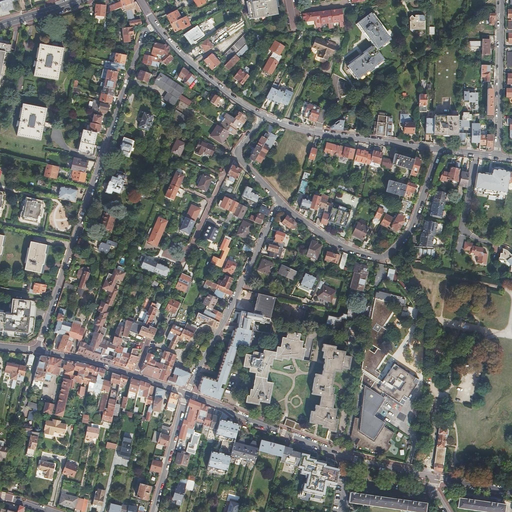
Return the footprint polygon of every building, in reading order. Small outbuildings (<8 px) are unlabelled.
[(11,0),(0,0),(0,2),(3,12),(13,9),(11,0)] [(108,0),(106,0),(106,3),(107,4),(107,5),(97,3),(94,18),(104,20),(104,16),(105,16),(106,12),(107,7),(108,0)] [(256,0),(247,2),(250,17),(253,17),(254,19),(277,14),(274,0),(256,0)] [(137,12),(140,11),(140,10),(136,1),(133,2),(123,6),(125,11),(135,7),(137,12)] [(343,26),(341,9),(320,11),(322,24),(328,24),(328,27),(332,27),(332,23),(338,23),(339,26),(343,26)] [(168,19),(170,24),(178,20),(181,18),(178,13),(177,11),(173,12),(167,16),(168,18),(168,19)] [(320,11),(302,13),(303,19),(305,19),(305,22),(315,21),(315,25),(316,25),(317,27),(321,27),(321,24),(322,24),(320,11)] [(374,45),(347,66),(357,80),(384,59),(377,50),(391,39),(370,12),(356,22),(374,45)] [(412,32),(413,32),(414,30),(424,30),(423,15),(414,16),(414,18),(412,18),(410,16),(408,19),(408,25),(407,27),(407,29),(411,33),(412,32)] [(244,25),(240,16),(232,22),(234,25),(237,30),(244,25)] [(178,20),(170,24),(175,32),(182,28),(178,20)] [(196,25),(184,33),(191,43),(205,34),(203,31),(209,27),(205,20),(196,25)] [(130,36),(133,35),(134,35),(132,27),(129,27),(130,28),(122,30),(125,43),(131,41),(130,36)] [(221,29),(212,35),(215,39),(219,37),(218,35),(223,32),(221,29)] [(249,38),(247,32),(223,57),(227,63),(235,55),(239,50),(245,44),(250,39),(249,38)] [(490,35),(481,35),(481,42),(481,44),(481,55),(489,55),(490,35)] [(328,55),(329,56),(334,43),(330,42),(329,41),(327,44),(324,42),(324,41),(315,37),(311,46),(319,49),(316,56),(326,60),(328,55)] [(207,38),(199,44),(205,53),(213,47),(207,38)] [(263,70),(271,74),(278,63),(281,56),(279,55),(284,46),(274,41),(269,50),(273,52),(270,58),(263,70)] [(150,56),(156,57),(157,54),(161,56),(164,45),(154,42),(150,56)] [(63,49),(55,47),(49,46),(39,44),(33,75),(57,80),(63,49)] [(170,49),(164,44),(164,45),(161,56),(163,57),(167,52),(170,49)] [(199,44),(197,45),(204,54),(205,53),(199,44)] [(227,63),(224,65),(229,69),(239,59),(238,58),(249,47),(245,44),(239,50),(235,55),(227,63)] [(0,79),(5,55),(10,56),(11,48),(0,45),(0,79)] [(458,50),(435,49),(434,108),(435,108),(436,107),(436,104),(441,104),(442,96),(449,96),(449,108),(450,108),(450,115),(434,115),(434,118),(433,129),(433,134),(457,135),(457,125),(457,116),(458,50)] [(161,60),(162,62),(167,65),(172,59),(168,55),(169,54),(167,52),(163,57),(162,59),(161,60)] [(116,54),(114,63),(125,65),(125,62),(126,60),(127,56),(116,54)] [(149,65),(158,67),(159,63),(156,63),(158,58),(156,57),(150,56),(144,54),(142,63),(149,65)] [(211,54),(204,60),(212,69),(219,63),(217,61),(220,59),(218,57),(216,59),(211,54)] [(104,61),(103,68),(116,71),(117,68),(124,70),(125,65),(114,63),(104,61)] [(487,64),(481,64),(481,70),(480,76),(485,77),(485,81),(489,81),(489,71),(487,71),(487,69),(487,64)] [(233,77),(242,83),(249,74),(248,74),(250,72),(248,70),(250,68),(246,65),(244,67),(243,70),(240,68),(233,77)] [(183,67),(178,76),(182,79),(188,72),(183,67)] [(147,82),(150,74),(139,70),(137,79),(147,82)] [(105,80),(115,82),(117,73),(107,71),(105,80)] [(188,72),(182,79),(189,84),(195,77),(188,72)] [(160,73),(154,83),(168,92),(164,98),(173,104),(183,88),(160,73)] [(100,87),(103,87),(114,90),(115,82),(105,80),(104,84),(103,84),(101,83),(100,87)] [(269,92),(265,98),(267,100),(264,106),(268,108),(271,101),(273,98),(275,93),(277,89),(278,87),(273,84),(269,92)] [(114,90),(103,87),(102,93),(100,92),(100,94),(112,97),(114,90)] [(287,88),(286,88),(284,92),(280,100),(279,102),(282,104),(283,102),(287,104),(293,93),(286,90),(287,88)] [(468,94),(468,100),(465,100),(465,104),(468,104),(471,104),(471,111),(476,111),(476,108),(477,108),(478,95),(475,95),(475,88),(468,88),(468,94)] [(273,98),(271,101),(273,102),(278,105),(279,102),(280,100),(284,92),(280,91),(279,90),(277,89),(275,93),(273,98)] [(212,98),(210,101),(218,107),(222,100),(220,99),(222,97),(216,93),(215,94),(212,92),(210,97),(212,98)] [(100,102),(109,104),(110,104),(111,102),(112,97),(100,94),(100,96),(101,96),(100,102)] [(181,95),(178,99),(189,106),(191,101),(181,95)] [(98,113),(102,114),(107,115),(108,108),(109,104),(100,102),(99,102),(98,106),(99,106),(98,113)] [(22,104),(16,135),(41,139),(47,108),(22,104)] [(320,108),(307,104),(306,109),(303,116),(303,118),(308,119),(316,122),(320,108)] [(236,115),(235,118),(243,124),(245,120),(244,119),(243,118),(244,116),(238,112),(236,111),(234,114),(236,115)] [(228,132),(233,134),(235,130),(234,129),(236,126),(237,127),(239,128),(243,124),(235,118),(229,115),(226,112),(223,117),(224,118),(222,121),(219,125),(228,132)] [(98,113),(96,113),(95,116),(93,115),(92,123),(100,125),(102,114),(98,113)] [(140,125),(139,127),(147,131),(149,125),(150,126),(152,122),(150,121),(152,116),(144,113),(140,125)] [(405,121),(404,132),(412,132),(413,122),(410,122),(410,117),(407,117),(408,113),(400,113),(399,121),(405,121)] [(374,122),(373,134),(390,136),(391,117),(378,115),(377,122),(374,122)] [(330,128),(331,129),(342,130),(344,119),(339,118),(330,125),(330,128)] [(425,129),(425,134),(433,134),(433,129),(434,118),(425,118),(425,129)] [(92,123),(90,123),(88,131),(97,133),(98,133),(100,125),(92,123)] [(219,125),(217,125),(210,136),(219,142),(224,134),(226,136),(228,132),(219,125)] [(457,142),(464,142),(465,138),(466,137),(466,133),(459,133),(459,131),(460,131),(461,128),(460,128),(460,125),(457,125),(457,135),(457,142)] [(88,131),(83,130),(78,151),(87,154),(87,155),(88,155),(89,154),(92,154),(97,133),(88,131)] [(261,148),(264,144),(270,132),(268,131),(266,134),(266,133),(263,137),(262,136),(257,145),(261,148)] [(129,157),(134,141),(124,138),(119,153),(129,157)] [(177,140),(172,152),(181,156),(186,143),(177,140)] [(199,140),(194,151),(202,154),(203,151),(211,155),(215,147),(199,140)] [(269,146),(264,144),(261,148),(254,161),(253,162),(258,165),(269,146)] [(330,154),(337,156),(337,155),(339,147),(332,145),(326,144),(324,152),(325,153),(328,154),(330,154)] [(254,161),(261,148),(257,145),(249,158),(254,161)] [(354,150),(340,146),(339,147),(337,155),(352,159),(354,150)] [(316,150),(311,148),(308,159),(313,160),(316,150)] [(368,152),(357,149),(354,160),(365,163),(368,153),(368,152)] [(374,150),(372,155),(371,160),(374,162),(373,164),(378,166),(382,152),(374,150)] [(394,155),(393,160),(390,169),(390,172),(388,179),(405,185),(407,180),(409,174),(413,159),(394,152),(394,155)] [(393,160),(383,157),(381,166),(390,169),(393,160)] [(414,157),(413,159),(409,174),(413,175),(415,172),(416,173),(420,159),(414,157)] [(73,171),(84,173),(86,164),(79,162),(80,159),(73,158),(70,170),(73,171)] [(456,162),(455,168),(451,167),(449,172),(442,171),(440,179),(448,181),(448,180),(452,180),(456,181),(458,174),(457,174),(459,168),(458,168),(459,163),(456,162)] [(47,165),(44,177),(56,180),(58,167),(47,165)] [(231,165),(227,174),(229,175),(228,177),(227,179),(233,181),(234,178),(237,179),(241,170),(231,165)] [(469,171),(461,169),(459,183),(466,184),(469,171)] [(491,176),(476,174),(474,190),(484,191),(483,195),(496,197),(497,193),(506,195),(508,182),(510,172),(510,171),(492,169),(491,176)] [(176,170),(170,184),(178,187),(184,174),(176,170)] [(85,177),(86,174),(84,173),(73,171),(72,175),(73,175),(72,179),(84,182),(85,177)] [(110,181),(122,185),(126,173),(118,171),(115,177),(112,175),(110,181)] [(203,174),(197,187),(205,190),(211,178),(203,174)] [(227,174),(226,176),(223,181),(226,182),(225,185),(230,187),(231,185),(234,186),(237,179),(234,178),(233,181),(227,179),(228,177),(229,175),(227,174)] [(388,179),(385,191),(402,196),(404,191),(404,190),(405,185),(388,179)] [(110,181),(109,180),(105,191),(111,193),(112,190),(119,193),(122,185),(110,181)] [(407,180),(405,185),(404,190),(412,192),(414,185),(412,184),(412,182),(407,180)] [(226,182),(223,181),(221,187),(231,191),(234,186),(231,185),(230,187),(225,185),(226,182)] [(345,193),(347,186),(339,183),(337,189),(338,189),(338,191),(345,193)] [(178,187),(170,184),(165,196),(173,199),(178,187)] [(253,189),(246,186),(242,196),(256,202),(259,195),(251,192),(253,189)] [(64,200),(74,202),(77,190),(67,188),(64,200)] [(435,196),(433,196),(431,208),(432,209),(432,211),(431,215),(443,217),(445,205),(446,205),(449,192),(436,189),(435,193),(435,196)] [(404,191),(402,196),(401,198),(410,201),(412,194),(411,194),(404,191)] [(320,197),(313,195),(310,204),(317,206),(320,197)] [(320,197),(317,206),(324,209),(325,206),(328,196),(324,195),(323,198),(320,197)] [(234,212),(239,203),(223,196),(221,200),(219,199),(217,205),(234,212)] [(19,220),(19,221),(36,225),(37,221),(38,221),(39,218),(41,208),(42,204),(41,204),(42,201),(25,197),(24,200),(23,203),(25,203),(24,206),(22,206),(21,211),(20,211),(23,212),(22,215),(21,215),(19,220)] [(310,200),(302,198),(299,209),(304,210),(303,214),(306,217),(308,211),(307,211),(310,200)] [(401,198),(398,210),(403,212),(405,206),(407,207),(409,205),(410,201),(401,198)] [(331,208),(329,215),(327,219),(344,225),(350,208),(333,202),(331,208)] [(234,212),(233,216),(241,219),(247,206),(239,203),(234,212)] [(185,216),(194,220),(200,209),(191,204),(185,216)] [(260,206),(258,211),(267,215),(270,211),(265,208),(260,206)] [(324,209),(323,213),(329,215),(331,208),(325,206),(324,209)] [(383,209),(378,207),(372,220),(375,222),(377,218),(378,219),(383,209)] [(105,210),(102,219),(103,219),(102,223),(100,222),(99,227),(110,231),(116,214),(105,210)] [(253,210),(249,219),(259,224),(263,215),(258,212),(253,210)] [(322,215),(320,222),(326,224),(327,219),(329,215),(323,213),(322,215)] [(384,213),(379,223),(387,227),(391,219),(392,217),(384,213)] [(398,213),(394,221),(401,224),(402,222),(401,220),(403,216),(398,213)] [(185,216),(182,215),(179,221),(183,222),(180,228),(183,230),(189,233),(194,220),(185,216)] [(289,227),(294,221),(286,216),(282,222),(289,227)] [(160,217),(154,230),(163,234),(168,221),(160,217)] [(420,237),(419,240),(419,245),(432,245),(433,242),(434,242),(435,242),(435,241),(435,240),(435,239),(434,238),(433,238),(434,235),(435,235),(436,231),(437,231),(437,230),(438,230),(438,229),(439,229),(438,228),(438,227),(437,227),(437,222),(425,220),(424,224),(424,226),(422,226),(421,232),(419,232),(419,237),(420,237)] [(242,221),(236,234),(245,239),(251,225),(242,221)] [(401,224),(394,221),(390,228),(395,231),(397,228),(398,229),(401,224)] [(353,234),(363,239),(369,227),(358,222),(353,234)] [(209,224),(205,234),(203,238),(212,242),(218,229),(209,224)] [(271,229),(276,231),(283,233),(284,230),(278,228),(279,227),(273,225),(271,229)] [(163,234),(154,230),(149,243),(157,246),(163,234)] [(272,244),(283,247),(284,243),(283,243),(283,241),(282,241),(283,238),(284,238),(285,234),(283,233),(276,231),(274,237),(275,237),(274,240),(273,239),(272,244)] [(225,235),(219,248),(222,249),(223,250),(219,259),(218,258),(213,256),(210,263),(221,267),(230,247),(227,246),(228,243),(227,242),(229,237),(225,235)] [(117,248),(118,244),(102,238),(98,250),(108,254),(111,246),(117,248)] [(466,240),(464,247),(470,249),(472,249),(471,251),(475,251),(475,253),(477,254),(478,255),(477,261),(486,263),(488,252),(483,251),(484,246),(472,244),(473,241),(466,240)] [(30,241),(24,270),(40,273),(46,245),(30,241)] [(311,241),(306,254),(306,256),(311,258),(311,255),(317,257),(321,246),(317,245),(317,243),(311,241)] [(268,256),(278,259),(279,253),(283,254),(285,248),(283,247),(272,244),(268,243),(267,250),(269,251),(268,256)] [(418,256),(434,257),(435,249),(419,248),(418,256)] [(506,262),(510,266),(510,272),(511,272),(511,255),(511,256),(508,251),(503,249),(502,254),(500,254),(500,258),(499,258),(499,261),(503,261),(503,263),(504,263),(506,262)] [(327,251),(325,260),(337,263),(339,255),(327,251)] [(347,253),(343,251),(339,268),(343,269),(347,253)] [(152,273),(156,263),(143,258),(142,262),(140,267),(152,273)] [(263,259),(257,270),(267,275),(273,265),(263,259)] [(228,260),(224,269),(223,268),(223,271),(230,274),(231,272),(232,272),(236,263),(228,260)] [(168,268),(156,263),(152,273),(164,278),(168,268)] [(356,263),(353,272),(354,272),(358,273),(366,275),(367,271),(366,271),(367,266),(356,263)] [(281,265),(277,272),(292,279),(296,271),(281,265)] [(81,283),(79,288),(84,291),(86,284),(92,268),(87,267),(87,268),(83,267),(80,270),(78,276),(81,283)] [(393,283),(395,272),(389,270),(387,281),(393,283)] [(83,354),(99,358),(103,348),(101,347),(104,338),(105,335),(108,328),(104,326),(108,315),(105,314),(108,307),(111,308),(117,292),(112,290),(116,281),(120,283),(124,275),(113,271),(111,277),(110,277),(109,280),(106,279),(101,291),(110,294),(105,305),(101,304),(98,310),(101,312),(100,314),(98,317),(95,325),(97,326),(94,332),(89,346),(86,345),(87,344),(80,342),(77,352),(83,354)] [(305,273),(300,283),(310,288),(315,277),(305,273)] [(356,277),(353,276),(352,281),(364,285),(366,275),(358,273),(356,277)] [(233,278),(224,274),(222,280),(218,279),(217,284),(228,289),(233,278)] [(180,277),(176,287),(184,291),(188,280),(180,277)] [(205,279),(204,283),(231,295),(233,291),(228,289),(217,284),(205,279)] [(364,285),(352,281),(350,289),(361,292),(364,285)] [(34,282),(29,282),(28,289),(27,288),(26,292),(36,293),(36,291),(40,292),(41,291),(44,291),(45,285),(34,282)] [(335,290),(322,283),(320,287),(316,295),(330,301),(335,290)] [(378,291),(377,297),(386,300),(388,300),(391,301),(400,303),(404,305),(405,299),(402,298),(402,296),(381,291),(381,292),(378,291)] [(217,297),(205,292),(200,303),(206,306),(212,309),(217,297)] [(257,292),(256,298),(265,300),(273,302),(275,296),(257,292)] [(372,306),(370,314),(386,318),(392,309),(385,304),(388,300),(386,300),(377,297),(374,297),(372,306)] [(0,333),(26,337),(32,333),(34,327),(37,302),(13,299),(11,315),(0,313),(0,333)] [(176,308),(179,302),(171,299),(166,309),(174,313),(176,308)] [(260,314),(260,315),(270,317),(273,302),(265,300),(264,303),(255,301),(254,305),(254,308),(255,309),(255,310),(260,311),(260,314)] [(154,304),(151,302),(149,306),(145,315),(153,318),(156,309),(152,307),(154,304)] [(219,322),(223,313),(212,309),(206,306),(202,315),(219,322)] [(365,314),(364,318),(369,319),(370,314),(365,312),(359,311),(345,308),(344,313),(344,316),(346,316),(346,314),(349,314),(349,310),(365,314)] [(238,327),(248,329),(252,312),(248,311),(242,310),(241,313),(238,327)] [(343,318),(344,318),(352,320),(354,315),(364,318),(365,314),(349,310),(349,314),(346,314),(346,316),(344,316),(343,318)] [(253,312),(249,329),(253,330),(257,330),(260,315),(260,314),(253,312)] [(344,316),(344,313),(340,312),(339,314),(335,317),(325,314),(323,323),(331,325),(333,319),(338,320),(339,317),(343,318),(344,316)] [(58,333),(61,326),(64,315),(58,313),(52,331),(57,333),(58,333)] [(178,313),(175,318),(183,322),(185,316),(178,313)] [(116,315),(114,314),(108,328),(105,335),(109,336),(117,317),(116,315)] [(219,322),(202,315),(199,314),(201,319),(207,322),(206,324),(216,328),(219,322)] [(370,314),(369,319),(372,320),(384,322),(386,318),(370,314)] [(125,316),(124,319),(127,320),(125,327),(122,335),(125,335),(126,336),(128,331),(131,332),(133,322),(129,320),(129,318),(125,316)] [(135,323),(133,322),(131,332),(132,332),(138,334),(141,325),(144,319),(137,316),(135,323)] [(144,319),(141,325),(148,328),(149,326),(151,321),(144,318),(144,319)] [(384,322),(372,320),(360,375),(362,377),(360,389),(364,390),(364,392),(361,418),(355,417),(351,436),(358,438),(358,437),(361,438),(356,446),(358,446),(387,452),(392,444),(388,442),(394,432),(384,426),(386,423),(374,415),(377,410),(385,398),(379,394),(382,390),(403,404),(419,378),(393,362),(382,380),(376,377),(379,372),(375,369),(386,352),(378,347),(389,331),(382,325),(384,322)] [(72,323),(70,329),(68,335),(69,336),(67,340),(72,342),(73,338),(80,340),(85,326),(72,323)] [(197,329),(186,324),(183,330),(193,334),(196,329),(197,329)] [(125,327),(118,325),(116,329),(114,335),(121,338),(122,335),(125,327)] [(141,325),(138,334),(152,340),(156,329),(149,326),(148,328),(141,325)] [(166,339),(170,341),(173,334),(177,336),(178,335),(179,336),(182,329),(172,325),(166,339)] [(70,329),(61,326),(58,333),(62,334),(62,333),(64,334),(68,335),(70,329)] [(238,327),(236,326),(235,329),(233,335),(232,339),(231,342),(230,345),(229,344),(226,351),(225,351),(219,369),(220,369),(217,379),(213,378),(203,375),(202,377),(199,385),(199,390),(200,393),(220,400),(238,344),(249,346),(253,330),(249,329),(248,329),(238,327)] [(193,334),(183,330),(182,329),(179,336),(181,337),(189,341),(193,334)] [(276,346),(275,351),(294,354),(293,358),(302,359),(304,348),(301,347),(302,341),(298,340),(299,333),(287,331),(286,338),(281,337),(280,347),(276,346)] [(68,335),(64,334),(62,339),(60,338),(56,350),(64,351),(67,340),(69,336),(68,335)] [(170,341),(168,346),(167,347),(173,349),(173,348),(177,339),(176,339),(177,336),(173,334),(170,341)] [(114,335),(112,341),(112,343),(116,345),(119,346),(120,343),(121,338),(114,335)] [(103,348),(99,358),(98,359),(111,363),(113,356),(112,356),(108,354),(109,350),(113,351),(116,345),(112,343),(112,341),(104,338),(101,347),(103,348)] [(72,342),(67,340),(64,351),(69,352),(69,351),(72,342)] [(113,356),(111,363),(118,365),(120,359),(123,348),(121,347),(122,344),(120,343),(119,346),(116,345),(113,351),(114,351),(112,356),(113,356),(115,352),(116,352),(115,357),(113,356)] [(324,360),(350,364),(351,356),(344,354),(345,350),(335,348),(336,345),(323,343),(322,350),(324,351),(322,357),(325,357),(324,360)] [(123,348),(120,359),(127,362),(130,354),(126,353),(127,348),(123,348)] [(130,354),(127,362),(135,364),(139,356),(135,355),(138,349),(134,348),(132,348),(130,354)] [(262,353),(259,352),(253,372),(255,372),(252,389),(249,388),(249,390),(255,392),(255,389),(261,391),(260,393),(264,394),(265,397),(264,402),(263,402),(268,403),(272,383),(265,381),(268,365),(271,365),(272,359),(280,361),(281,358),(288,359),(288,357),(293,358),(294,354),(275,351),(263,349),(262,353)] [(172,353),(164,350),(161,358),(165,360),(163,365),(171,367),(172,366),(173,363),(176,355),(172,353)] [(253,372),(259,352),(252,351),(251,355),(247,354),(243,366),(249,367),(248,371),(253,372)] [(148,365),(154,367),(162,369),(163,365),(165,360),(161,358),(159,364),(155,363),(155,362),(152,359),(153,355),(147,353),(143,363),(148,365)] [(42,356),(39,358),(32,381),(42,383),(43,380),(48,357),(42,356)] [(55,359),(48,357),(43,380),(46,381),(47,381),(49,374),(51,374),(55,359)] [(61,360),(55,359),(51,374),(55,375),(58,376),(61,360)] [(349,369),(350,364),(324,360),(321,374),(320,374),(315,394),(321,395),(319,405),(315,404),(314,411),(312,411),(310,422),(322,425),(322,427),(328,428),(328,430),(335,432),(338,418),(334,418),(336,408),(332,407),(335,394),(332,393),(334,386),(332,386),(335,370),(341,371),(342,367),(349,369)] [(74,363),(67,361),(63,379),(70,381),(71,375),(73,370),(74,363)] [(70,381),(68,388),(72,389),(74,381),(79,382),(77,390),(79,390),(81,384),(85,364),(81,363),(74,362),(74,363),(73,370),(77,371),(76,376),(71,375),(70,381)] [(127,362),(125,367),(125,368),(133,370),(135,364),(127,362)] [(5,363),(4,369),(11,371),(8,381),(12,382),(10,389),(13,389),(15,379),(16,375),(18,366),(5,363)] [(142,373),(152,376),(154,372),(152,371),(154,367),(148,365),(143,363),(140,371),(142,373)] [(94,367),(85,364),(81,384),(88,385),(89,378),(90,376),(94,367)] [(25,367),(18,366),(16,375),(19,376),(23,377),(24,370),(25,368),(25,367)] [(168,376),(167,381),(177,385),(177,384),(180,384),(183,378),(186,379),(189,372),(186,371),(181,369),(175,366),(174,367),(172,373),(173,374),(172,377),(168,376)] [(98,368),(94,367),(90,376),(96,377),(98,368)] [(154,372),(152,376),(167,381),(168,376),(170,372),(162,369),(154,367),(152,371),(154,372)] [(104,369),(98,368),(96,377),(96,380),(93,392),(99,393),(100,389),(101,383),(98,382),(99,379),(102,380),(104,370),(104,369)] [(120,376),(111,373),(109,382),(112,383),(111,386),(119,389),(120,387),(120,376)] [(315,394),(320,374),(315,373),(311,393),(315,394)] [(89,378),(88,385),(87,392),(93,393),(93,392),(96,380),(89,378)] [(139,381),(131,378),(129,389),(137,391),(137,389),(139,381)] [(45,399),(42,412),(50,414),(52,408),(56,409),(55,415),(62,417),(68,388),(70,381),(63,379),(58,402),(53,401),(45,399)] [(149,384),(139,381),(137,389),(139,389),(137,397),(140,398),(141,396),(146,398),(149,385),(149,384)] [(146,398),(145,403),(150,404),(150,406),(148,406),(144,419),(149,420),(151,409),(154,397),(151,396),(153,387),(149,385),(146,398)] [(156,388),(154,397),(151,409),(158,411),(164,390),(156,388)] [(248,395),(246,394),(245,402),(249,402),(250,400),(258,402),(258,401),(263,402),(264,402),(265,397),(264,394),(260,393),(261,391),(255,389),(255,392),(249,390),(248,395)] [(129,398),(135,400),(136,393),(128,391),(126,398),(123,411),(125,412),(129,398)] [(177,395),(170,393),(167,403),(169,403),(169,405),(174,407),(174,404),(175,404),(177,396),(177,395)] [(96,408),(95,412),(102,414),(104,404),(106,396),(102,395),(98,409),(96,408)] [(189,400),(178,437),(187,439),(188,436),(184,435),(185,431),(192,433),(191,437),(198,439),(200,432),(193,431),(194,429),(192,429),(194,422),(195,421),(196,417),(199,403),(189,400)] [(207,406),(199,403),(196,417),(195,421),(196,421),(201,422),(201,423),(203,423),(206,413),(207,406)] [(104,414),(102,414),(100,421),(111,424),(112,418),(115,406),(107,404),(104,414)] [(27,419),(33,421),(35,413),(29,411),(27,419)] [(206,413),(203,423),(202,425),(205,426),(203,434),(207,435),(213,415),(206,413)] [(213,415),(207,435),(211,436),(213,428),(216,429),(219,419),(219,416),(213,415)] [(216,452),(210,450),(205,469),(215,472),(225,475),(230,456),(233,442),(238,424),(233,423),(232,422),(229,421),(225,420),(225,421),(219,419),(216,429),(214,435),(217,436),(217,438),(218,438),(222,439),(221,441),(218,452),(216,451),(216,452)] [(286,419),(284,425),(296,429),(298,423),(286,419)] [(55,423),(55,421),(50,420),(50,422),(44,421),(42,431),(43,431),(43,433),(43,435),(46,435),(50,436),(51,436),(52,433),(58,434),(63,434),(65,425),(55,423)] [(99,429),(87,427),(85,439),(92,441),(93,438),(97,439),(99,429)] [(448,428),(439,427),(433,468),(433,469),(443,471),(448,428)] [(38,433),(30,431),(25,455),(32,457),(34,450),(38,433)] [(123,449),(119,448),(117,455),(124,457),(123,459),(128,460),(131,449),(130,448),(134,434),(125,432),(121,446),(123,447),(123,449)] [(159,434),(156,443),(156,444),(166,446),(168,437),(159,434)] [(358,438),(351,436),(351,437),(351,438),(351,439),(352,439),(352,440),(352,441),(353,442),(353,443),(354,443),(354,444),(355,444),(355,445),(356,445),(356,446),(361,438),(358,437),(358,438)] [(260,441),(258,449),(257,450),(281,457),(283,447),(260,441)] [(258,449),(233,442),(230,456),(232,456),(234,461),(235,461),(240,459),(245,460),(246,464),(249,465),(252,462),(254,463),(257,450),(258,449)] [(115,447),(109,445),(107,454),(113,456),(115,447)] [(283,447),(281,457),(279,462),(285,464),(292,465),(298,467),(301,454),(291,451),(292,449),(283,447)] [(183,454),(184,450),(180,449),(179,453),(177,452),(174,462),(186,465),(188,456),(183,454)] [(310,456),(301,454),(298,467),(297,468),(298,469),(299,469),(300,469),(301,468),(302,468),(303,467),(303,468),(303,469),(304,470),(305,471),(306,472),(307,472),(309,464),(308,464),(310,456)] [(152,460),(149,470),(159,473),(161,463),(152,460)] [(320,461),(312,460),(308,474),(317,476),(320,461)] [(325,471),(323,478),(326,477),(330,476),(331,476),(332,473),(333,468),(333,464),(330,463),(330,462),(327,461),(325,471)] [(53,468),(39,463),(36,471),(41,472),(42,476),(41,479),(48,482),(53,468)] [(72,466),(65,463),(61,473),(65,475),(67,476),(67,477),(72,479),(76,469),(72,467),(72,466)] [(331,476),(331,477),(338,479),(340,469),(333,468),(332,473),(331,476)] [(186,483),(183,482),(178,481),(172,499),(175,500),(174,503),(179,505),(186,483)] [(25,487),(25,485),(18,483),(16,490),(23,492),(25,487)] [(138,484),(135,497),(146,500),(149,487),(138,484)] [(23,492),(22,498),(28,499),(28,500),(31,488),(27,487),(25,487),(23,492)] [(94,491),(91,505),(96,507),(96,505),(101,506),(102,501),(101,501),(104,490),(97,488),(96,492),(94,491)] [(364,493),(361,493),(351,491),(349,501),(424,511),(426,502),(416,501),(413,501),(402,499),(398,498),(379,496),(375,495),(364,493)] [(291,493),(289,503),(299,506),(301,496),(291,493)] [(58,504),(74,508),(76,500),(76,498),(60,494),(58,504)] [(491,500),(491,503),(473,500),(473,497),(469,496),(469,499),(459,498),(458,508),(489,511),(504,511),(505,505),(495,503),(495,500),(491,500)] [(74,509),(74,510),(80,511),(82,501),(76,500),(74,508),(74,509)] [(236,511),(238,503),(230,501),(227,511),(236,511)] [(118,511),(120,505),(110,503),(108,511),(118,511)]
